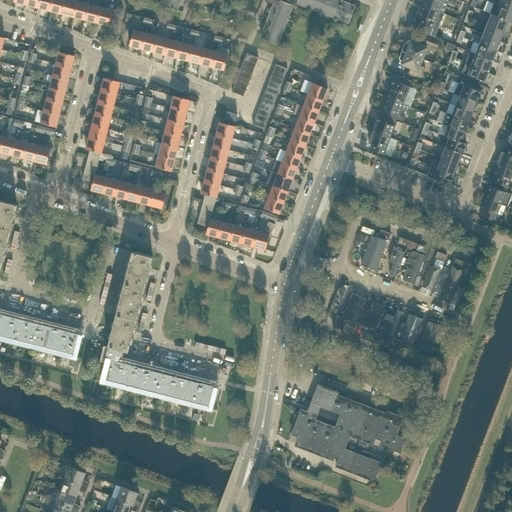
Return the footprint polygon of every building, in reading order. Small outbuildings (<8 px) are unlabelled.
[(50,10),(52,0),(40,0),(38,7),(50,10)] [(62,13),(65,0),(52,0),(50,10),(62,13)] [(74,16),(78,0),(77,0),(65,0),(62,13),(74,16)] [(85,19),(89,3),(78,0),(74,16),(85,19)] [(180,3),(181,0),(161,0),(160,3),(177,10),(178,9),(177,9),(179,3),(180,3)] [(290,13),(293,5),(279,0),(275,0),(274,6),(273,5),(271,11),(288,18),(288,17),(287,17),(288,12),(290,13)] [(313,0),(311,8),(312,7),(316,9),(316,10),(323,13),(328,0),(313,0)] [(339,0),(328,0),(323,13),(324,13),(324,12),(329,13),(328,15),(336,17),(342,0),(341,1),(339,0)] [(348,3),(348,2),(342,0),(336,17),(336,18),(337,16),(341,18),(341,19),(348,22),(355,5),(354,5),(348,3)] [(443,0),(422,0),(423,0),(422,5),(439,11),(443,0)] [(511,0),(501,0),(500,4),(511,9),(511,0)] [(511,21),(511,9),(500,4),(494,2),(490,13),(511,21)] [(97,22),(101,6),(89,3),(85,19),(97,22)] [(419,23),(433,28),(439,11),(422,5),(417,16),(421,18),(419,23)] [(109,25),(113,9),(101,6),(97,22),(109,25)] [(285,25),(288,18),(271,11),(271,12),(269,18),(268,18),(266,24),(283,30),(282,29),(284,25),(285,25)] [(511,21),(490,13),(491,13),(487,23),(505,30),(509,20),(511,21)] [(430,34),(433,28),(419,23),(417,29),(430,34)] [(501,40),(505,30),(487,23),(483,33),(501,40)] [(280,38),(283,30),(266,24),(264,31),(263,30),(261,37),(278,43),(278,42),(277,42),(279,37),(280,38)] [(142,48),(146,32),(134,29),(129,45),(142,48)] [(153,51),(158,35),(146,32),(142,48),(153,51)] [(497,50),(501,40),(483,33),(479,43),(497,50)] [(165,54),(169,38),(158,35),(153,51),(165,54)] [(177,57),(181,41),(169,38),(165,54),(177,57)] [(436,52),(439,44),(422,38),(420,44),(408,39),(407,42),(406,42),(405,43),(403,48),(402,50),(423,58),(426,51),(430,53),(432,50),(436,52)] [(189,60),(193,44),(181,41),(177,57),(189,60)] [(470,51),(493,60),(497,50),(479,43),(476,53),(470,51)] [(201,63),(205,47),(193,44),(189,60),(201,63)] [(212,66),(216,51),(205,47),(201,63),(212,66)] [(420,65),(423,58),(402,50),(401,53),(400,57),(399,59),(401,60),(400,63),(411,67),(409,73),(421,77),(425,67),(420,65)] [(72,67),(75,55),(59,51),(56,63),(72,67)] [(224,69),(229,54),(216,51),(212,66),(224,69)] [(489,70),(493,60),(470,51),(466,61),(489,70)] [(257,62),(259,57),(247,52),(245,58),(257,62)] [(254,68),(257,62),(245,58),(243,63),(254,68)] [(485,81),(489,70),(466,61),(462,72),(485,81)] [(69,79),(72,67),(56,63),(53,75),(69,79)] [(252,73),(254,68),(243,63),(241,69),(252,73)] [(286,74),(288,68),(276,64),(274,69),(286,74)] [(250,79),(252,73),(241,69),(239,74),(250,79)] [(283,79),(286,74),(274,69),(272,75),(283,79)] [(69,79),(53,75),(44,72),(44,75),(52,77),(50,86),(66,91),(69,79)] [(248,84),(250,79),(239,74),(237,80),(248,84)] [(281,85),(283,79),(272,75),(270,80),(281,85)] [(120,81),(113,79),(104,77),(101,89),(117,93),(120,81)] [(246,90),(248,84),(237,80),(234,85),(246,90)] [(279,90),(281,85),(270,80),(268,86),(279,90)] [(391,85),(386,97),(404,103),(411,86),(405,84),(398,82),(397,81),(395,87),(391,85)] [(323,99),(328,88),(313,82),(308,93),(323,99)] [(454,92),(477,101),(481,91),(458,82),(454,92)] [(244,95),(246,90),(234,85),(232,91),(244,95)] [(63,102),(66,91),(50,86),(47,98),(63,102)] [(277,96),(279,90),(268,86),(266,91),(277,96)] [(432,96),(434,90),(427,88),(425,92),(426,92),(426,94),(432,96)] [(114,105),(117,93),(101,89),(98,101),(114,105)] [(275,101),(277,96),(266,91),(263,97),(275,101)] [(474,111),(477,101),(454,92),(454,93),(459,95),(456,104),(474,111)] [(319,111),(323,99),(308,93),(304,105),(319,111)] [(187,111),(190,99),(174,95),(171,107),(187,111)] [(273,107),(275,101),(263,97),(261,102),(273,107)] [(400,115),(404,103),(386,97),(382,108),(386,110),(384,115),(397,120),(403,122),(405,117),(400,115)] [(60,114),(63,102),(47,98),(44,110),(60,114)] [(111,117),(114,105),(98,101),(95,113),(111,117)] [(271,112),(273,107),(261,102),(259,108),(271,112)] [(470,121),(474,111),(456,104),(452,114),(446,112),(470,121)] [(315,122),(319,111),(304,105),(299,116),(315,122)] [(184,123),(187,111),(171,107),(168,119),(184,123)] [(269,118),(271,112),(259,108),(257,113),(269,118)] [(57,126),(60,114),(44,110),(41,122),(57,126)] [(227,111),(226,110),(224,118),(236,121),(238,113),(237,113),(237,114),(227,111)] [(466,131),(470,121),(446,112),(442,122),(466,131)] [(108,129),(111,117),(95,113),(92,124),(108,129)] [(267,123),(269,118),(257,113),(255,118),(267,123)] [(391,137),(397,120),(384,115),(382,120),(378,119),(373,130),(391,137)] [(310,133),(315,122),(299,116),(295,127),(310,133)] [(264,129),(267,123),(255,118),(253,124),(264,129)] [(181,135),(184,123),(168,119),(165,131),(181,135)] [(232,137),(235,125),(220,121),(217,133),(232,137)] [(462,141),(466,131),(442,122),(442,123),(448,125),(444,135),(467,143),(462,141)] [(105,140),(108,129),(92,124),(89,136),(105,140)] [(44,126),(43,132),(54,135),(56,129),(44,126)] [(306,145),(310,133),(295,127),(291,139),(306,145)] [(272,137),(274,132),(268,130),(264,141),(269,143),(272,137)] [(384,154),(391,137),(373,130),(369,142),(373,143),(371,149),(384,154)] [(178,147),(181,135),(165,131),(162,143),(178,147)] [(229,149),(232,137),(217,133),(214,145),(229,149)] [(0,151),(12,154),(16,138),(4,135),(0,151)] [(463,153),(467,143),(444,135),(449,137),(445,147),(463,153)] [(102,152),(105,140),(89,136),(86,148),(90,149),(101,152),(102,152)] [(23,157),(28,141),(16,138),(12,154),(23,157)] [(302,156),(306,145),(291,139),(286,150),(302,156)] [(35,160),(39,144),(28,141),(23,157),(35,160)] [(134,148),(139,149),(149,151),(150,145),(141,143),(140,145),(135,143),(134,148)] [(175,158),(178,147),(162,143),(159,154),(175,158)] [(47,163),(51,148),(39,144),(35,160),(47,163)] [(226,161),(229,149),(214,145),(211,157),(226,161)] [(459,163),(463,153),(445,147),(441,157),(459,163)] [(502,151),(497,162),(511,168),(511,148),(508,147),(506,153),(502,151)] [(100,155),(101,152),(90,149),(89,155),(100,158),(100,155)] [(297,167),(302,156),(286,150),(282,161),(297,167)] [(113,155),(102,152),(101,152),(100,155),(108,157),(106,163),(111,164),(112,158),(113,155)] [(172,171),(175,158),(159,154),(156,166),(172,171)] [(94,181),(96,173),(100,158),(89,155),(83,178),(93,181),(94,181)] [(223,172),(226,161),(211,157),(208,169),(223,172)] [(455,174),(459,163),(441,157),(437,167),(432,164),(432,165),(455,174)] [(293,179),(297,167),(282,161),(278,173),(293,179)] [(511,168),(497,162),(493,174),(497,176),(495,181),(509,186),(511,177),(511,168)] [(451,184),(455,174),(432,165),(428,175),(451,184)] [(220,184),(223,172),(208,169),(204,180),(220,184)] [(159,170),(158,176),(170,179),(171,174),(171,173),(159,170)] [(272,171),(268,182),(273,184),(289,190),(293,179),(278,173),(272,171)] [(103,192),(107,176),(96,173),(94,181),(93,181),(91,189),(103,192)] [(115,195),(119,180),(107,176),(103,192),(115,195)] [(127,198),(131,183),(119,180),(115,195),(127,198)] [(217,197),(220,184),(204,180),(201,193),(206,194),(217,196),(217,197)] [(511,193),(507,191),(509,186),(495,181),(493,186),(489,185),(484,196),(508,205),(511,193)] [(139,202),(143,186),(131,183),(127,198),(139,202)] [(284,201),(289,190),(273,184),(269,196),(284,201)] [(150,205),(155,189),(143,186),(139,202),(150,205)] [(162,208),(166,192),(155,189),(150,205),(162,208)] [(215,203),(217,196),(206,194),(204,200),(215,203)] [(280,213),(284,201),(269,196),(264,207),(280,213)] [(508,205),(484,196),(480,208),(484,209),(482,215),(495,220),(502,203),(508,205)] [(17,204),(1,200),(0,199),(0,233),(9,236),(11,227),(12,223),(15,223),(16,218),(14,218),(14,216),(17,204)] [(215,203),(204,200),(198,223),(209,225),(209,226),(211,218),(215,203)] [(275,221),(277,215),(263,210),(261,216),(275,221)] [(219,237),(223,221),(211,218),(209,226),(209,225),(207,233),(219,237)] [(231,240),(235,224),(223,221),(219,237),(231,240)] [(272,236),(276,224),(269,221),(265,232),(258,230),(254,246),(266,249),(270,235),(272,236)] [(247,227),(237,224),(235,224),(231,240),(242,243),(247,227)] [(254,246),(258,230),(247,227),(242,243),(254,246)] [(389,239),(391,233),(382,229),(379,235),(389,239)] [(7,245),(9,236),(0,233),(0,266),(1,267),(3,258),(4,254),(6,255),(8,250),(6,249),(7,245)] [(408,246),(410,240),(400,236),(398,242),(408,246)] [(426,253),(429,247),(419,243),(417,249),(426,253)] [(153,256),(142,253),(132,251),(124,283),(145,288),(148,277),(148,275),(150,275),(152,270),(150,270),(150,266),(153,256)] [(445,260),(447,254),(438,251),(435,257),(445,260)] [(463,267),(466,261),(456,258),(454,264),(463,267)] [(142,300),(145,288),(124,283),(116,314),(137,319),(139,309),(140,306),(142,307),(144,302),(141,301),(142,300)] [(345,316),(361,320),(368,292),(352,288),(345,316)] [(377,325),(388,300),(374,295),(364,319),(377,325)] [(395,316),(388,314),(384,327),(398,331),(405,306),(399,304),(395,316)] [(412,309),(403,333),(417,339),(427,314),(412,309)] [(0,313),(0,335),(74,355),(80,334),(0,313)] [(134,329),(137,319),(116,314),(108,346),(113,347),(121,349),(129,351),(131,340),(132,337),(134,338),(136,333),(133,332),(134,329)] [(434,347),(445,322),(432,316),(421,341),(434,347)] [(353,334),(355,327),(345,324),(343,330),(353,334)] [(371,341),(374,335),(364,331),(362,337),(371,341)] [(374,335),(371,341),(380,344),(383,338),(384,335),(375,331),(374,335)] [(392,342),(390,348),(399,351),(401,345),(403,340),(394,337),(392,342)] [(390,348),(392,342),(383,338),(380,344),(390,348)] [(408,355),(410,349),(401,345),(399,351),(408,355)] [(119,361),(120,354),(121,349),(113,347),(110,359),(105,379),(210,407),(215,386),(119,361)] [(427,362),(429,356),(419,352),(417,358),(427,362)] [(386,413),(356,401),(338,394),(339,392),(318,383),(318,384),(320,385),(314,403),(311,402),(341,414),(347,416),(346,420),(341,419),(340,423),(344,425),(343,429),(316,418),(318,414),(301,408),(292,431),(301,435),(298,444),(314,450),(315,448),(323,451),(322,453),(334,458),(335,457),(335,455),(339,456),(336,464),(337,464),(353,470),(354,468),(362,471),(361,473),(373,478),(380,462),(381,463),(384,457),(363,449),(361,455),(343,448),(349,432),(374,442),(376,438),(384,441),(383,443),(400,450),(404,438),(406,439),(407,438),(395,434),(401,416),(404,417),(387,410),(387,411),(386,413)] [(66,465),(64,470),(67,471),(65,478),(88,487),(90,482),(83,479),(86,473),(86,472),(66,465)] [(86,491),(88,487),(65,478),(60,490),(77,496),(79,490),(86,491)] [(138,493),(138,492),(121,486),(117,498),(140,507),(142,502),(136,499),(138,493)] [(74,502),(77,496),(60,490),(56,501),(79,510),(81,505),(74,502)] [(112,496),(108,508),(110,509),(112,510),(118,511),(130,511),(132,510),(139,511),(140,507),(117,498),(112,496)] [(78,511),(79,510),(56,501),(51,511),(78,511)]
